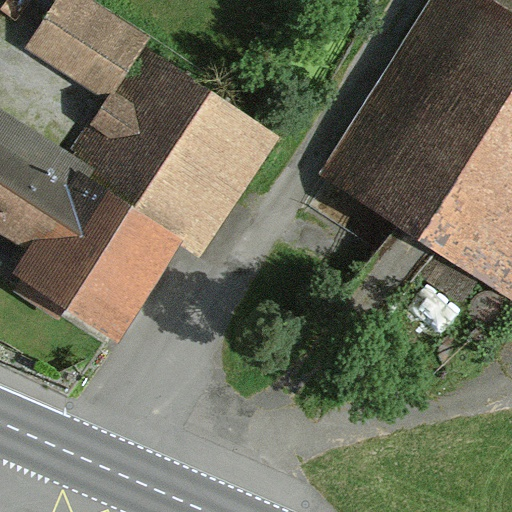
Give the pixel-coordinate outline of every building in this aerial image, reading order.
[(148,31),(98,0),(50,0),(19,49),(101,103),(148,31)] [(511,9),(497,0),(429,0),(317,178),(511,306),(511,9)] [(511,0),(497,0),(511,9),(511,0)] [(138,47),(101,103),(72,150),(62,164),(179,240),(196,251),(274,135),(138,47)] [(72,150),(0,107),(0,236),(18,248),(0,278),(113,346),(179,240),(62,164),(72,150)]
